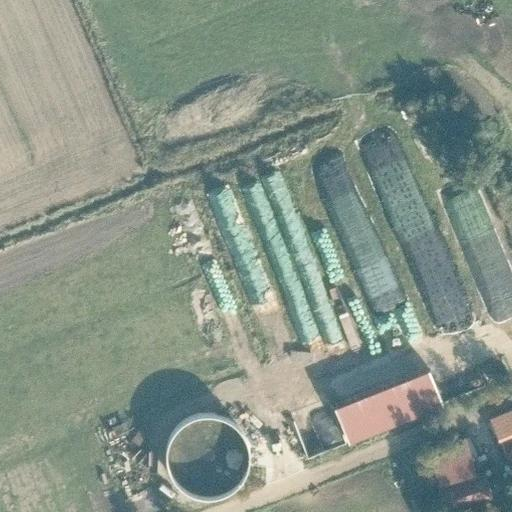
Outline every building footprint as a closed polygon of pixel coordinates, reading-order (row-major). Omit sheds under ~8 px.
[(286,174),(256,182),(301,353),(336,344),(337,351),(372,342),(358,289),(369,286),(352,223),(329,229),(312,163),(292,168),(306,220),(299,222),(286,174)] [(449,307),(447,304),(466,295),(458,280),(449,284),(445,275),(425,284),(438,312),(449,307)] [(342,400),(355,437),(452,404),(439,366),(342,400)] [(311,392),(290,395),(292,406),(305,403),(307,412),(315,411),(311,392)] [(452,504),(491,493),(475,438),(436,449),(452,504)]
